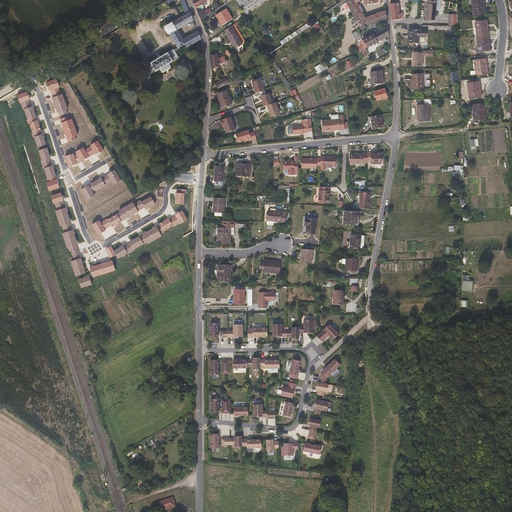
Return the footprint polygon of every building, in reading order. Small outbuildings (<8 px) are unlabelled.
[(184,40),(177,29),(193,20),(185,0),(167,0),(170,4),(176,0),(180,0),(186,15),(166,27),(179,48),(185,44),(187,46),(201,39),(198,32),(184,40)] [(359,5),(357,2),(356,0),(349,0),(348,1),(347,2),(344,4),(345,4),(347,9),(348,9),(351,8),(355,16),(362,11),(359,5)] [(486,13),(484,0),(472,0),(474,14),(486,13)] [(328,15),(344,4),(343,1),(326,12),(328,15)] [(400,12),(399,2),(398,2),(393,3),(391,3),(392,19),(401,18),(400,12)] [(233,19),(227,8),(216,15),(222,25),(233,19)] [(374,24),(387,19),(386,10),(371,16),(374,24)] [(208,15),(205,11),(204,11),(200,11),(197,11),(201,19),(208,15)] [(370,25),(366,18),(364,14),(356,19),(357,19),(354,21),(358,29),(370,25)] [(489,35),(487,20),(476,21),(478,36),(489,35)] [(306,23),(280,42),(282,45),(309,27),(306,23)] [(245,41),(235,24),(225,30),(236,48),(242,44),(242,43),(245,41)] [(368,47),(390,36),(388,26),(364,39),(368,47)] [(420,42),(420,33),(422,33),(422,30),(420,30),(420,29),(409,29),(409,42),(420,42)] [(368,47),(364,39),(363,38),(359,30),(353,33),(358,43),(362,50),(366,48),(368,47)] [(491,50),(489,35),(478,36),(479,51),(491,50)] [(349,57),(362,50),(358,43),(357,43),(345,49),(349,57)] [(170,63),(179,57),(174,49),(145,66),(150,74),(160,68),(162,72),(172,66),(170,63)] [(232,56),(228,50),(224,50),(228,58),(232,56)] [(423,54),(423,52),(414,52),(414,66),(423,66),(423,65),(423,54)] [(223,62),(228,61),(225,55),(219,57),(211,61),(212,68),(223,62)] [(65,66),(76,59),(74,56),(58,65),(61,71),(66,68),(65,66)] [(349,58),(341,61),(344,70),(353,67),(349,58)] [(489,73),(487,58),(475,60),(477,75),(489,73)] [(317,73),(328,69),(326,63),(315,67),(317,73)] [(384,82),(382,70),(371,72),(373,84),(384,82)] [(424,88),(423,74),(413,74),(413,79),(414,89),(424,88)] [(218,88),(229,82),(227,78),(216,83),(218,88)] [(288,90),(291,88),(285,78),(282,80),(288,90)] [(255,94),(264,91),(261,79),(251,82),(255,94)] [(482,96),(480,81),(469,83),(470,98),(482,96)] [(388,97),(385,88),(375,91),(366,93),(367,95),(375,92),(378,100),(388,97)] [(232,103),(228,90),(217,94),(222,107),(232,103)] [(260,96),(263,107),(267,106),(270,117),(283,114),(280,101),(272,103),(270,94),(260,96)] [(431,120),(430,103),(432,103),(432,99),(425,99),(425,104),(418,105),(418,120),(431,120)] [(487,119),(485,103),(473,105),(475,120),(487,119)] [(383,127),(382,120),(383,119),(382,114),(368,117),(369,125),(371,125),(372,124),(373,129),(383,127)] [(308,132),(308,124),(308,119),(303,119),(303,125),(293,126),(294,134),(304,133),(304,132),(308,132)] [(346,130),(345,119),(340,119),(322,121),(323,132),(346,130)] [(255,133),(254,128),(236,133),(239,142),(243,141),(242,138),(256,135),(255,133)] [(383,166),(384,154),(378,154),(373,154),(373,153),(369,152),(369,153),(368,163),(368,164),(373,164),(373,165),(383,166)] [(368,163),(369,153),(365,153),(364,154),(351,154),(351,164),(365,164),(365,163),(368,163)] [(337,166),(337,156),(322,156),(322,158),(322,160),(321,166),(321,170),(327,170),(327,166),(337,166)] [(321,166),(322,160),(322,158),(318,158),(318,159),(302,158),(302,168),(317,169),(318,166),(321,166)] [(298,173),(299,162),(295,162),(295,160),(283,160),(283,169),(289,170),(288,175),(294,175),(294,173),(298,173)] [(251,176),(252,165),(237,163),(236,175),(251,176)] [(224,181),(225,167),(216,166),(215,181),(224,181)] [(330,203),(330,187),(320,187),(320,203),(330,203)] [(370,209),(371,200),(370,200),(371,193),(361,192),(360,209),(370,209)] [(225,212),(225,198),(215,198),(214,211),(214,212),(215,212),(215,216),(222,216),(223,212),(225,212)] [(286,222),(287,212),(268,210),(267,225),(275,226),(275,221),(286,222)] [(358,225),(359,211),(346,211),(345,225),(358,225)] [(316,234),(317,219),(308,218),(305,218),(305,226),(307,226),(306,234),(316,234)] [(231,244),(231,236),(235,235),(235,221),(228,221),(228,228),(218,228),(218,244),(231,244)] [(361,248),(361,235),(352,235),(351,248),(361,249),(361,248)] [(312,262),(313,250),(302,249),(301,261),(312,262)] [(357,271),(358,259),(347,258),(347,259),(347,264),(346,271),(357,271)] [(280,274),(281,262),(264,260),(264,263),(260,263),(260,269),(263,269),(263,272),(280,274)] [(231,282),(231,270),(230,270),(230,265),(218,265),(218,282),(231,282)] [(462,291),(473,292),(474,280),(462,280),(462,291)] [(245,304),(245,290),(235,290),(235,304),(245,304)] [(344,304),(345,291),(334,291),(334,304),(344,304)] [(275,301),(275,293),(259,293),(259,308),(268,308),(268,301),(275,301)] [(314,333),(314,321),(304,321),(305,327),(299,327),(299,328),(299,334),(308,334),(308,333),(314,333)] [(217,337),(217,323),(209,323),(209,337),(217,337)] [(242,336),(242,324),(232,324),(232,330),(220,330),(220,337),(236,337),(236,336),(242,336)] [(339,335),(329,324),(324,330),(329,336),(333,340),(339,335)] [(287,337),(287,331),(282,331),(282,325),(273,325),(273,337),(278,337),(279,337),(287,337)] [(299,334),(299,328),(292,328),(292,331),(287,331),(287,337),(292,337),(292,339),(299,339),(299,334)] [(267,337),(267,329),(252,329),(252,331),(247,331),(247,338),(256,337),(257,337),(267,337)] [(327,338),(322,332),(317,337),(322,342),(327,338)] [(259,360),(259,358),(252,358),(252,360),(247,360),(247,367),(252,367),(252,370),(259,369),(259,367),(259,360)] [(247,367),(247,360),(232,360),(233,369),(247,368),(247,367)] [(279,369),(279,360),(268,361),(268,360),(259,360),(259,367),(264,367),(264,369),(279,369)] [(297,380),(299,373),(298,372),(300,362),(292,360),(289,374),(291,375),(290,378),(297,380)] [(218,376),(218,361),(209,361),(209,375),(218,376)] [(326,379),(340,366),(334,361),(322,372),(323,374),(320,376),(318,383),(325,385),(326,379)] [(292,399),(293,393),(294,393),(296,385),(289,383),(288,388),(282,387),(280,396),(292,399)] [(327,393),(328,385),(325,385),(318,383),(317,383),(315,390),(318,391),(316,395),(323,397),(324,392),(327,393)] [(218,413),(218,399),(209,399),(209,413),(218,413)] [(326,412),(328,403),(317,400),(315,406),(313,414),(319,416),(320,411),(326,412)] [(290,418),(292,408),(293,404),(285,402),(282,416),(290,418)] [(267,418),(267,413),(267,411),(262,411),(262,406),(252,406),(252,417),(258,417),(258,418),(267,418)] [(247,416),(247,410),(247,407),(233,407),(233,415),(247,416)] [(319,428),(320,421),(309,419),(308,426),(310,426),(309,431),(315,433),(316,428),(319,428)] [(314,440),(315,433),(309,431),(307,439),(314,440)] [(218,448),(218,434),(210,434),(210,448),(218,448)] [(241,440),(241,437),(234,437),(234,439),(229,439),(229,445),(233,445),(234,448),(241,448),(241,447),(241,440)] [(260,449),(261,440),(250,441),(250,440),(241,440),(241,447),(246,447),(246,449),(260,449)] [(278,449),(278,442),(273,442),(273,440),(266,440),(266,451),(273,451),(273,449),(278,449)] [(297,450),(297,443),(288,444),(283,444),(283,456),(292,456),(292,450),(297,450)] [(319,455),(320,448),(303,444),(302,452),(319,455)] [(161,511),(176,507),(173,498),(158,503),(161,511)]
